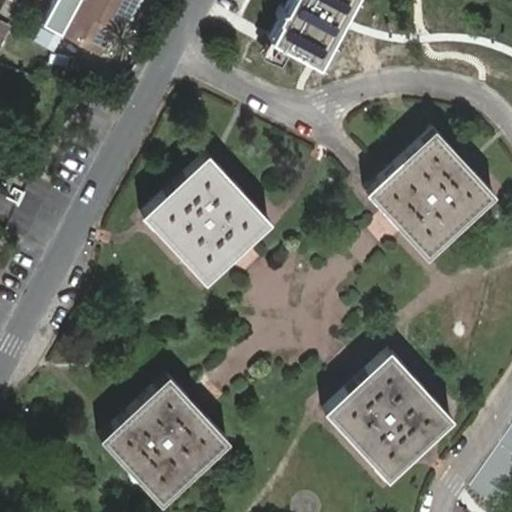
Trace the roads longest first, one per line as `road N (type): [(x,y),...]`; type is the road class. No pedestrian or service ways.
road 1 (residential): [(176,46),(0,375)]
road 2 (residential): [(511,128),(479,92),(425,83),(297,104),(176,46)]
road 3 (residential): [(443,511),(456,475),(511,394)]
